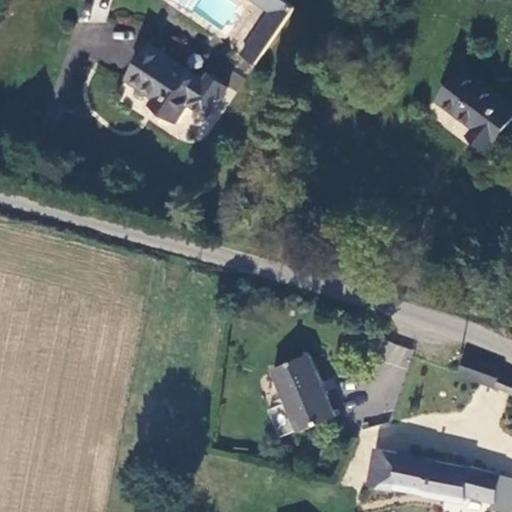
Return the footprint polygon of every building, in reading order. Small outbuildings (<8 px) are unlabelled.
[(241,54),(256,64),(293,7),(283,0),(251,0),(269,12),(241,54)] [(203,82),(149,47),(126,80),(155,100),(151,107),(176,123),(188,105),(208,119),(224,96),(229,87),(228,86),(228,83),(214,74),(210,75),(208,74),(203,82)] [(511,122),(511,106),(464,68),(437,102),(472,130),(468,135),(489,152),(511,122)] [(407,370),(414,351),(388,341),(381,360),(407,370)] [(310,355),(274,371),(299,430),(335,415),(310,355)] [(467,356),(461,373),(511,390),(511,378),(499,374),(501,367),(467,356)] [(476,473),(377,451),(371,483),(379,485),(399,489),(399,486),(464,500),(466,493),(498,499),(503,475),(477,468),(476,473)] [(511,476),(503,475),(498,499),(496,508),(511,511),(511,476)]
